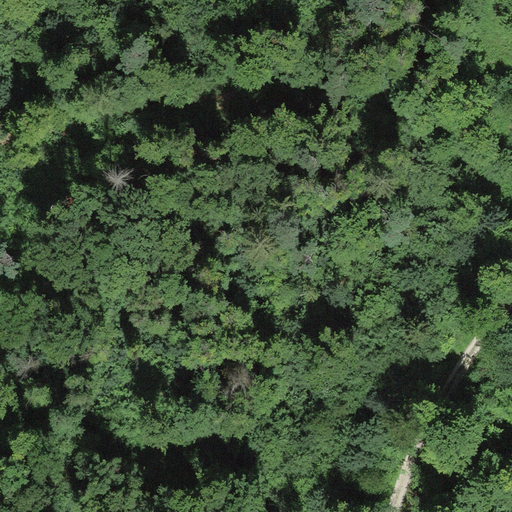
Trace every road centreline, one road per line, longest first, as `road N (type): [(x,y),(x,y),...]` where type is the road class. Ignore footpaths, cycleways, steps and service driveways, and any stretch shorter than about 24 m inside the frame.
road 1 (track): [(511,120),(359,97),(238,97)]
road 2 (track): [(389,511),(425,423),(511,295)]
